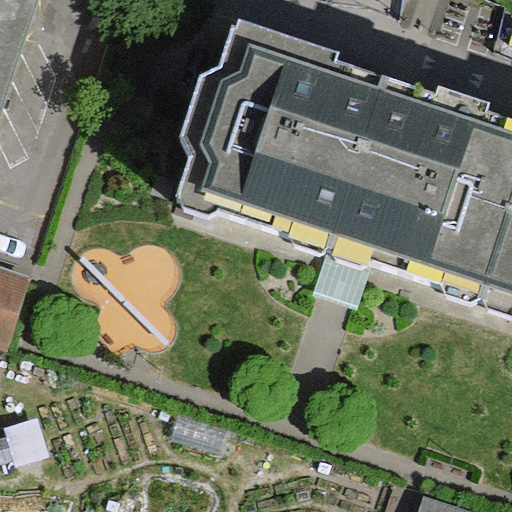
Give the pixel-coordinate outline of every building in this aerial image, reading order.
[(0,0),(0,121),(39,0),(0,0)] [(388,87),(233,37),(223,76),(202,85),(196,103),(183,146),(192,165),(178,203),(332,254),(388,87)] [(511,218),(511,128),(388,87),(332,254),(484,305),(511,218)] [(511,218),(484,305),(511,313),(511,218)] [(17,325),(29,283),(0,272),(0,347),(9,350),(17,325)] [(458,511),(423,501),(419,511),(458,511)]
